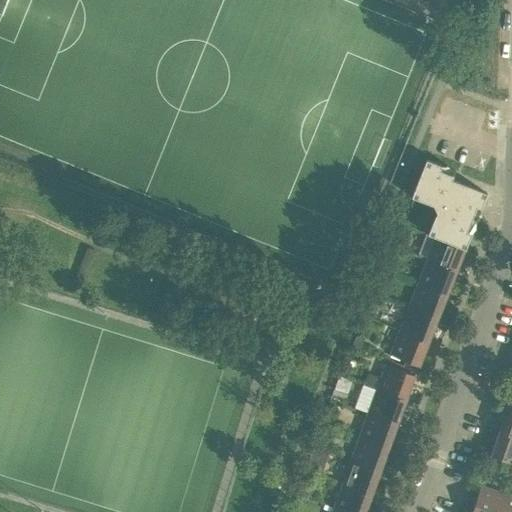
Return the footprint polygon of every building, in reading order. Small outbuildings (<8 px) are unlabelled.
[(425,159),(410,197),(427,203),(429,204),(430,203),(429,203),(431,199),(438,196),(442,197),(442,198),(443,198),(447,199),(447,200),(449,205),(449,206),(448,209),(447,210),(448,210),(446,214),(439,217),(435,216),(435,215),(434,215),(432,219),(427,234),(435,237),(464,249),(470,233),(465,231),(470,220),(474,222),(475,222),(476,219),(486,193),(458,182),(459,182),(458,181),(458,182),(455,181),(452,179),(451,179),(452,175),(451,175),(450,174),(439,170),(441,166),(441,165),(425,159)] [(395,236),(391,246),(403,251),(407,241),(395,236)] [(435,237),(426,260),(455,271),(464,249),(435,237)] [(383,265),(381,270),(393,275),(397,265),(385,260),(384,262),(383,265)] [(426,261),(417,283),(446,294),(455,271),(426,260),(426,261)] [(417,283),(408,306),(437,318),(446,294),(417,283)] [(369,303),(380,308),(383,300),(372,295),(369,303)] [(408,306),(399,330),(428,341),(437,318),(408,306)] [(399,330),(389,355),(418,366),(428,341),(399,330)] [(356,335),(351,346),(360,349),(364,339),(356,335)] [(380,377),(376,389),(405,399),(414,375),(385,365),(380,377)] [(367,373),(363,384),(376,389),(380,377),(367,373)] [(340,377),(335,391),(348,396),(353,382),(340,377)] [(376,389),(367,413),(397,423),(405,399),(376,389)] [(504,417),(499,429),(511,433),(511,409),(507,408),(504,417)] [(367,413),(358,437),(388,448),(397,423),(367,413)] [(511,433),(499,429),(490,456),(511,463),(511,433)] [(358,437),(350,461),(379,471),(388,448),(358,437)] [(318,439),(315,447),(324,451),(327,443),(318,439)] [(305,466),(304,470),(305,470),(318,475),(323,463),(310,458),(308,458),(306,463),(305,466)] [(350,461),(341,485),(371,495),(379,471),(350,461)] [(302,483),(297,495),(306,499),(311,487),(302,483)] [(341,485),(333,508),(344,511),(364,511),(371,495),(341,485)] [(480,486),(470,511),(497,511),(504,494),(480,486)] [(511,511),(511,496),(504,494),(497,511),(511,511)]
